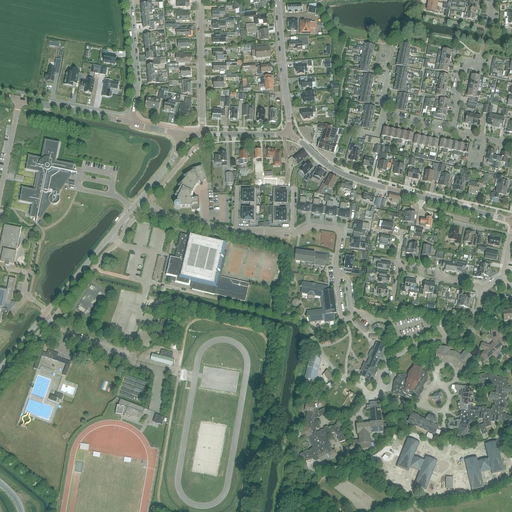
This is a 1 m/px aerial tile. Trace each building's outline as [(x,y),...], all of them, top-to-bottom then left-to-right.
[(141,11),(152,10),(154,10),(154,6),(152,6),(152,4),(152,3),(152,0),(147,1),(147,4),(141,5),(141,11)] [(253,0),(254,4),(256,4),(257,11),(260,10),(260,8),(266,8),(265,0),(259,0),(258,0),(253,0)] [(225,19),(228,19),(229,19),(229,9),(232,9),(234,9),(238,9),(238,5),(232,5),(224,5),(224,9),(212,9),(212,16),(212,19),(219,19),(219,16),(225,16),(225,19)] [(288,13),(302,12),(302,5),(287,5),(288,13)] [(307,13),(315,14),(316,7),(309,6),(307,13)] [(178,21),(190,21),(189,13),(183,13),(182,11),(174,11),(174,17),(177,17),(178,21)] [(255,18),(255,24),(246,25),(246,29),(257,28),(256,25),(267,24),(267,17),(259,17),(259,15),(256,16),(256,14),(245,15),(245,19),(255,18)] [(298,24),(298,21),(288,20),(288,30),(297,31),(297,24),(298,24)] [(300,21),(300,34),(312,34),(312,29),(316,29),(316,22),(312,22),(311,22),(308,22),(308,21),(300,21)] [(176,25),(165,25),(166,29),(173,28),(173,30),(176,30),(176,36),(184,36),(183,35),(185,35),(185,36),(192,36),(191,31),(190,31),(190,29),(187,29),(185,29),(185,28),(178,28),(178,25),(176,25)] [(257,31),(257,28),(246,29),(247,34),(257,33),(257,39),(260,38),(260,41),(269,40),(268,30),(257,31)] [(226,43),(225,36),(235,36),(235,33),(225,33),(225,36),(213,36),(213,43),(226,43)] [(299,38),(299,43),(289,43),(289,50),(290,50),(290,51),(293,51),(293,50),(297,49),(297,51),(302,50),(302,46),(308,46),(307,37),(299,38)] [(399,49),(400,49),(410,51),(412,51),(416,52),(417,50),(409,48),(410,45),(400,43),(399,49)] [(264,46),(253,47),(252,45),(241,46),(241,52),(252,51),(253,57),(256,57),(256,59),(270,58),(269,48),(265,48),(264,46)] [(357,47),(357,50),(363,51),(362,54),(372,56),(373,51),(363,49),(361,48),(357,47)] [(226,54),(223,54),(223,50),(213,51),(213,57),(217,57),(217,61),(227,60),(226,54)] [(156,59),(156,53),(146,54),(147,60),(153,59),(154,62),(166,61),(166,58),(156,59)] [(168,63),(168,67),(179,67),(179,63),(180,63),(190,63),(190,55),(184,55),(184,53),(176,53),(176,63),(168,63)] [(105,55),(104,62),(114,64),(116,57),(105,55)] [(355,58),(354,61),(360,62),(360,65),(361,65),(370,67),(371,62),(361,60),(359,59),(355,58)] [(45,79),(45,80),(47,80),(47,81),(53,82),(55,74),(59,75),(62,60),(56,59),(54,71),(49,70),(48,75),(46,74),(46,75),(47,75),(46,79),(45,79)] [(166,64),(166,61),(154,62),(154,65),(147,66),(148,72),(155,71),(154,65),(166,64)] [(226,64),(223,64),(213,65),(214,71),(223,71),(226,71),(227,67),(237,67),(237,61),(226,61),(226,64)] [(309,67),(309,61),(302,61),(302,62),(294,63),(295,70),(296,70),(297,73),(298,73),(298,74),(304,74),(304,72),(307,72),(306,67),(309,67)] [(262,74),(262,73),(271,72),(271,65),(257,66),(258,70),(258,75),(259,75),(259,77),(262,77),(262,74)] [(93,66),(91,74),(99,76),(101,68),(93,66)] [(396,73),(398,73),(407,75),(407,76),(409,76),(413,76),(414,74),(406,73),(407,69),(397,67),(396,73)] [(67,73),(65,84),(72,85),(72,83),(76,84),(77,82),(79,82),(81,73),(78,73),(78,71),(74,70),(72,70),(72,74),(67,73)] [(437,73),(436,79),(448,82),(449,76),(447,76),(447,75),(437,73)] [(158,76),(157,76),(155,76),(155,77),(148,78),(149,80),(147,80),(148,84),(149,84),(156,83),(156,84),(159,83),(158,76)] [(258,83),(259,85),(262,85),(262,86),(265,85),(272,84),(272,78),(269,78),(269,76),(262,77),(262,79),(261,79),(262,83),(258,83)] [(315,83),(314,76),(307,77),(307,80),(300,81),(300,85),(302,85),(302,88),(312,87),(312,83),(315,83)] [(217,80),(214,80),(214,86),(214,89),(224,88),(223,86),(223,79),(221,80),(221,78),(217,78),(217,80)] [(357,78),(356,81),(362,82),(362,85),(372,87),(373,82),(363,80),(361,79),(357,78)] [(84,81),(82,87),(87,88),(85,93),(93,95),(95,81),(88,80),(88,82),(84,81)] [(113,82),(106,80),(102,97),(109,98),(109,97),(110,97),(111,97),(112,94),(111,93),(110,92),(111,89),(118,90),(119,83),(112,82),(113,82)] [(189,80),(183,81),(179,81),(179,84),(184,84),(184,89),(183,90),(183,94),(190,94),(190,88),(191,88),(191,83),(189,84),(189,80)] [(273,91),(272,84),(265,85),(262,86),(262,85),(259,85),(259,88),(262,88),(263,91),(264,91),(264,94),(270,95),(269,91),(270,91),(270,92),(272,92),(272,91),(273,91)] [(445,98),(446,92),(433,90),(432,92),(437,93),(436,96),(445,98)] [(304,96),(301,96),(301,100),(302,100),(303,103),(314,102),(314,98),(317,98),(316,91),(309,92),(304,92),(304,96)] [(481,94),(477,93),(469,91),(468,95),(466,94),(465,98),(468,98),(469,97),(474,98),(474,99),(476,100),(475,103),(477,103),(478,96),(480,97),(481,94)] [(168,100),(168,104),(165,104),(163,111),(174,113),(175,104),(176,103),(179,104),(180,97),(176,96),(175,101),(168,100)] [(158,110),(160,100),(153,99),(152,100),(147,99),(146,107),(155,109),(158,110)] [(191,106),(191,104),(190,104),(191,100),(185,99),(185,102),(186,103),(186,104),(181,103),(179,114),(187,116),(190,106),(191,106)] [(467,109),(475,111),(477,104),(468,102),(467,109)] [(447,111),(448,106),(435,103),(434,109),(438,109),(447,111)] [(252,121),(253,113),(253,110),(249,109),(249,106),(244,106),(244,116),(246,116),(246,121),(252,121)] [(315,113),(315,106),(308,107),(308,110),(301,111),(301,115),(302,115),(303,118),(304,118),(304,120),(310,119),(310,118),(313,117),(312,113),(315,113)] [(257,121),(264,122),(264,116),(268,116),(268,108),(264,108),(264,111),(258,110),(257,121)] [(213,109),(213,112),(213,119),(221,119),(221,116),(224,116),(225,112),(225,111),(221,110),(221,109),(213,109)] [(446,117),(447,111),(438,109),(437,113),(434,112),(433,117),(442,119),(442,116),(446,117)] [(472,125),(474,115),(467,114),(466,123),(472,125)] [(481,116),(474,115),(472,125),(479,126),(481,116)] [(495,126),(497,116),(489,115),(487,124),(495,126)] [(504,118),(497,116),(495,126),(502,127),(504,118)] [(355,120),(355,122),(362,124),(361,128),(372,130),(373,124),(371,124),(363,122),(362,122),(359,121),(355,120)] [(319,124),(318,128),(323,130),(317,148),(334,153),(336,144),(333,143),(338,129),(332,127),(325,125),(324,126),(319,124)] [(394,139),(396,130),(390,129),(387,141),(390,142),(391,138),(394,139)] [(406,141),(407,133),(401,132),(399,144),(401,144),(402,140),(406,141)] [(26,170),(34,172),(37,172),(33,191),(22,188),(20,202),(33,205),(30,218),(36,219),(36,218),(37,218),(39,213),(41,213),(44,211),(46,209),(50,203),(51,204),(52,205),(53,205),(54,205),(55,205),(56,205),(57,204),(58,204),(59,203),(59,202),(60,201),(60,200),(60,199),(59,198),(59,197),(59,196),(58,196),(59,195),(59,194),(60,193),(60,192),(61,191),(61,190),(60,189),(63,184),(64,183),(68,184),(68,181),(65,181),(67,178),(67,177),(68,175),(69,172),(71,173),(72,171),(73,171),(74,166),(56,162),(60,144),(46,141),(42,159),(29,157),(26,170)] [(451,150),(453,142),(447,141),(444,153),(447,154),(448,150),(451,150)] [(463,153),(464,144),(459,143),(456,156),(459,156),(459,152),(463,153)] [(357,162),(360,151),(355,150),(355,146),(351,145),(349,151),(352,151),(350,161),(357,162)] [(488,149),(486,159),(488,159),(487,163),(492,165),(492,164),(496,164),(497,156),(494,155),(495,151),(488,149)] [(280,152),(276,152),(276,150),(266,150),(267,158),(274,158),(274,167),(281,166),(280,152)] [(218,156),(214,156),(215,163),(222,163),(222,166),(226,166),(225,152),(222,152),(222,151),(219,152),(218,152),(218,156)] [(294,167),(307,156),(302,151),(292,159),(291,157),(288,160),(294,167)] [(378,155),(377,161),(380,162),(378,170),(379,170),(379,171),(382,172),(382,171),(386,172),(387,168),(390,169),(391,164),(388,163),(385,162),(387,153),(379,152),(379,155),(378,155)] [(496,164),(495,169),(499,170),(500,170),(500,169),(501,168),(500,167),(499,166),(499,165),(500,162),(506,163),(508,153),(502,152),(501,157),(497,156),(496,164)] [(372,167),(374,160),(365,158),(363,166),(372,167)] [(402,176),(404,165),(397,164),(397,160),(393,159),(392,165),(395,166),(394,174),(402,176)] [(310,163),(308,163),(300,170),(306,177),(304,180),(307,182),(310,176),(307,174),(306,173),(312,167),(311,166),(311,165),(310,163)] [(409,170),(408,177),(418,179),(420,172),(412,170),(413,166),(411,165),(410,170),(409,170)] [(198,184),(199,182),(201,184),(206,180),(202,168),(202,166),(195,168),(196,170),(193,171),(187,175),(188,176),(181,184),(182,185),(181,187),(176,197),(178,197),(177,204),(178,204),(178,208),(187,207),(192,207),(192,208),(192,210),(198,210),(199,209),(199,208),(199,207),(199,205),(199,197),(193,198),(193,197),(191,198),(191,196),(192,193),(195,187),(198,184)] [(448,188),(450,176),(445,175),(446,167),(440,166),(438,172),(438,174),(442,175),(439,186),(448,188)] [(318,169),(316,168),(314,172),(315,173),(313,178),(319,181),(324,171),(318,168),(318,169)] [(436,177),(437,171),(434,170),(434,172),(426,170),(423,181),(431,183),(433,176),(436,177)] [(467,181),(469,174),(465,173),(463,179),(456,177),(454,190),(462,192),(464,181),(467,181)] [(331,189),(336,179),(330,175),(323,187),(328,189),(329,187),(331,189)] [(494,179),(494,180),(496,181),(495,183),(498,184),(497,187),(507,189),(508,182),(504,181),(505,178),(495,176),(494,179)] [(482,189),(483,181),(479,180),(478,183),(470,182),(468,193),(475,194),(475,193),(478,194),(479,188),(482,189)] [(350,192),(352,183),(342,181),(341,187),(346,189),(346,191),(350,192)] [(492,193),(491,197),(492,197),(499,199),(501,199),(501,197),(506,198),(507,193),(506,193),(507,189),(497,187),(496,191),(494,191),(493,193),(492,193)] [(257,191),(259,191),(259,188),(250,188),(250,191),(243,190),(243,191),(242,191),(242,196),(257,197),(257,191)] [(273,188),(273,197),(288,198),(288,192),(287,192),(287,191),(280,191),(280,188),(273,188)] [(372,202),(374,196),(364,193),(362,199),(372,202)] [(400,195),(395,194),(389,193),(388,198),(392,198),(391,202),(398,204),(400,195)] [(257,197),(242,196),(242,202),(243,202),(250,203),(250,206),(256,206),(257,197)] [(286,203),(288,203),(288,198),(273,197),(273,206),(280,206),(280,203),(286,203)] [(301,212),(306,213),(307,212),(309,212),(312,212),(313,205),(306,204),(307,198),(300,197),(298,211),(302,211),(301,212)] [(314,199),(313,205),(312,212),(312,213),(314,213),(314,214),(319,215),(319,214),(321,214),(324,214),(325,215),(326,207),(319,206),(320,200),(314,199)] [(338,216),(338,217),(339,209),(332,208),(333,202),(327,201),(326,207),(325,215),(327,215),(327,216),(332,217),(332,216),(335,216),(338,216)] [(340,203),(339,209),(338,217),(341,217),(341,218),(346,219),(346,218),(349,218),(350,211),(346,210),(347,204),(340,203)] [(256,206),(250,206),(249,209),(243,208),(243,209),(241,209),(241,214),(256,215),(256,206)] [(286,210),(286,209),(280,209),(280,206),(273,206),(273,215),(287,215),(287,210),(286,210)] [(415,213),(405,211),(404,216),(405,216),(404,222),(413,223),(415,211),(415,213)] [(243,220),(249,221),(249,224),(256,224),(256,215),(241,214),(241,219),(243,220)] [(287,221),(287,215),(273,215),(272,224),(279,224),(279,221),(286,221),(287,221)] [(420,219),(420,222),(419,226),(425,227),(426,226),(430,227),(431,218),(426,217),(426,220),(420,219)] [(388,221),(383,221),(382,230),(392,232),(394,222),(389,221),(388,221)] [(354,232),(353,235),(361,236),(362,229),(368,230),(369,224),(368,224),(355,222),(355,225),(353,225),(353,229),(354,229),(354,232)] [(0,262),(3,263),(14,265),(17,249),(18,249),(18,248),(19,247),(20,245),(21,242),(21,240),(20,238),(20,236),(22,227),(21,227),(21,228),(4,225),(4,227),(3,226),(3,230),(2,234),(1,237),(2,237),(1,242),(0,241),(0,242),(0,244),(0,245),(0,262)] [(460,245),(462,238),(457,237),(459,230),(451,228),(449,239),(456,241),(455,244),(460,245)] [(476,247),(477,240),(473,240),(474,233),(466,231),(464,242),(472,244),(472,246),(476,247)] [(190,235),(184,234),(180,233),(178,245),(176,247),(177,249),(175,258),(171,257),(167,272),(171,273),(170,278),(171,280),(176,281),(176,282),(189,285),(192,289),(214,294),(245,301),(249,283),(221,277),(227,252),(222,251),(225,241),(190,233),(190,235)] [(361,236),(353,235),(353,238),(352,240),(351,240),(350,244),(352,244),(351,248),(365,250),(366,244),(359,243),(361,236)] [(391,237),(381,235),(379,245),(384,246),(384,247),(389,248),(391,237)] [(500,243),(501,241),(500,241),(500,240),(494,238),(494,237),(491,236),(489,245),(499,247),(500,243)] [(407,248),(406,253),(415,255),(415,256),(416,256),(418,244),(409,243),(408,248),(407,248)] [(422,256),(432,257),(433,252),(432,252),(433,247),(424,245),(422,257),(422,256)] [(496,261),(498,252),(487,250),(485,258),(496,261)] [(307,264),(313,265),(315,253),(308,252),(302,252),(301,262),(307,263),(307,264)] [(321,256),(318,256),(319,254),(318,254),(315,253),(313,265),(313,266),(319,266),(325,267),(325,263),(326,258),(326,255),(323,254),(323,256),(321,256)] [(352,270),(354,258),(352,258),(352,257),(348,256),(348,257),(346,257),(346,261),(345,261),(344,265),(345,265),(344,269),(345,269),(345,272),(351,273),(352,270)] [(391,263),(384,262),(380,261),(381,258),(374,257),(374,261),(378,262),(377,268),(390,270),(391,263)] [(452,264),(449,263),(449,261),(444,260),(443,267),(446,268),(445,271),(451,272),(452,264)] [(480,266),(480,269),(489,271),(490,266),(485,265),(485,262),(479,260),(478,265),(480,266)] [(467,263),(458,262),(456,273),(461,274),(462,270),(465,271),(466,264),(467,263)] [(488,277),(489,271),(480,269),(477,269),(476,272),(474,273),(473,277),(482,278),(482,275),(488,277)] [(387,273),(376,271),(376,275),(379,276),(378,282),(389,284),(390,277),(386,276),(387,273)] [(0,322),(0,323),(2,315),(6,315),(7,315),(8,315),(8,314),(9,313),(9,312),(8,311),(8,310),(7,310),(3,309),(4,304),(8,305),(9,305),(10,304),(11,303),(16,279),(9,278),(7,290),(0,288),(0,322)] [(409,290),(411,280),(406,279),(405,285),(402,284),(400,291),(406,292),(406,290),(409,290)] [(416,280),(411,280),(409,290),(412,291),(412,293),(417,294),(418,287),(415,287),(416,280)] [(336,297),(335,294),(334,294),(333,291),(329,291),(328,287),(316,285),(310,283),(310,284),(303,282),(300,287),(302,288),(301,293),(308,295),(308,296),(314,297),(314,296),(321,297),(323,310),(307,312),(306,317),(309,317),(310,323),(324,321),(324,323),(334,321),(333,314),(336,314),(336,313),(336,311),(335,305),(336,305),(336,302),(336,300),(336,297)] [(428,293),(430,283),(424,282),(423,288),(420,288),(419,294),(425,295),(425,293),(428,293)] [(435,284),(430,283),(428,293),(431,294),(431,296),(436,297),(438,290),(434,290),(435,284)] [(385,286),(379,285),(376,285),(375,291),(378,291),(378,295),(386,296),(387,290),(385,289),(385,286)] [(460,298),(460,301),(469,303),(471,297),(465,296),(466,292),(459,291),(458,297),(460,298)] [(468,308),(469,303),(460,301),(457,300),(456,303),(455,310),(462,311),(463,307),(468,308)] [(511,320),(511,309),(509,310),(509,311),(503,311),(504,322),(511,320)] [(356,319),(353,322),(366,333),(369,330),(356,319)] [(164,342),(164,340),(169,322),(162,320),(157,340),(164,342)] [(501,338),(500,329),(491,330),(492,340),(493,340),(493,343),(489,346),(482,343),(480,349),(484,350),(484,352),(480,355),(485,361),(490,357),(491,358),(501,349),(501,347),(505,343),(501,338)] [(363,372),(361,376),(369,379),(371,376),(373,377),(374,377),(376,373),(373,371),(374,369),(383,350),(381,349),(383,346),(376,343),(373,350),(372,351),(371,352),(371,353),(370,354),(370,355),(370,356),(370,357),(367,365),(364,363),(362,368),(362,369),(362,371),(363,372)] [(172,359),(173,354),(174,354),(175,349),(158,344),(157,349),(161,351),(160,356),(152,354),(151,360),(172,366),(173,360),(172,359)] [(444,361),(444,363),(451,363),(463,372),(465,371),(469,365),(470,363),(468,362),(470,360),(470,359),(463,354),(462,354),(460,356),(455,352),(449,351),(450,349),(450,348),(440,347),(440,348),(439,350),(438,350),(437,351),(436,357),(437,360),(444,361)] [(58,354),(48,351),(47,354),(40,352),(34,369),(37,370),(42,356),(52,360),(66,365),(63,375),(66,376),(71,363),(57,358),(58,354)] [(316,382),(321,360),(310,357),(305,379),(316,382)] [(426,381),(426,379),(427,374),(428,374),(429,374),(429,372),(428,371),(422,371),(422,369),(414,366),(408,373),(408,375),(402,374),(401,375),(398,374),(397,375),(396,379),(395,379),(395,381),(394,381),(393,386),(395,386),(394,390),(398,390),(397,394),(403,397),(404,398),(409,400),(412,396),(415,398),(417,398),(422,391),(421,387),(426,381)] [(325,379),(326,378),(330,382),(335,378),(328,370),(323,374),(322,376),(325,379)] [(449,423),(447,424),(448,429),(451,429),(453,429),(457,429),(459,431),(457,436),(459,437),(465,438),(467,434),(471,434),(472,429),(469,426),(470,423),(471,423),(475,417),(478,417),(478,418),(480,419),(482,419),(483,424),(485,428),(491,426),(490,422),(501,421),(504,426),(510,425),(511,425),(511,420),(511,421),(511,419),(511,416),(506,414),(506,413),(503,413),(504,411),(505,411),(505,408),(505,398),(507,398),(508,393),(511,393),(511,389),(509,388),(509,385),(507,385),(507,383),(511,385),(511,384),(511,382),(511,379),(510,379),(510,380),(508,382),(508,380),(505,379),(506,379),(500,376),(498,378),(492,375),(486,376),(486,375),(478,376),(479,386),(490,385),(490,382),(491,382),(491,384),(496,387),(495,393),(495,394),(494,393),(492,397),(493,400),(494,400),(494,404),(495,404),(495,406),(492,406),(492,407),(492,408),(492,410),(487,410),(487,407),(482,407),(482,408),(473,407),(474,400),(472,391),(471,391),(470,388),(466,388),(466,387),(458,386),(455,385),(455,386),(455,389),(457,393),(458,395),(459,398),(460,402),(459,402),(459,405),(460,409),(460,410),(461,410),(459,416),(461,417),(459,422),(456,422),(456,421),(453,421),(453,418),(449,419),(448,419),(449,423)] [(335,388),(340,384),(335,378),(330,382),(327,385),(330,389),(333,386),(335,388)] [(56,393),(55,396),(54,397),(51,396),(49,400),(59,404),(61,400),(62,400),(63,396),(56,393)] [(144,408),(120,399),(118,406),(117,406),(116,414),(123,415),(123,413),(125,414),(138,419),(141,413),(142,413),(142,414),(144,408)] [(359,440),(352,440),(353,449),(360,448),(360,449),(371,448),(370,437),(369,437),(369,433),(371,432),(371,433),(382,432),(383,431),(383,423),(381,421),(380,412),(379,412),(379,408),(382,408),(381,405),(378,405),(378,402),(369,403),(369,406),(366,406),(367,409),(370,409),(371,421),(370,421),(370,424),(357,424),(356,426),(357,430),(358,433),(359,440)] [(302,427),(299,433),(305,438),(307,437),(308,440),(310,442),(312,448),(308,451),(307,450),(299,455),(301,459),(305,459),(306,462),(313,460),(314,461),(315,461),(318,460),(319,460),(320,462),(328,458),(330,460),(337,455),(334,450),(333,451),(332,449),(331,449),(330,447),(332,447),(326,437),(329,434),(334,433),(339,437),(337,439),(339,442),(346,440),(344,436),(343,436),(341,429),(336,424),(333,427),(331,426),(329,428),(327,427),(324,430),(320,430),(320,432),(315,433),(315,432),(314,429),(317,428),(316,426),(316,422),(317,422),(317,418),(318,418),(318,417),(321,416),(323,417),(333,412),(332,410),(327,411),(324,408),(318,412),(317,408),(315,409),(315,404),(310,403),(310,405),(306,404),(305,411),(307,411),(307,414),(305,424),(304,424),(304,427),(302,427)] [(165,417),(156,414),(153,421),(154,422),(154,421),(162,424),(165,417)] [(409,420),(408,423),(427,432),(427,433),(433,436),(435,435),(438,429),(437,426),(432,424),(433,423),(436,424),(437,418),(429,415),(428,416),(425,419),(430,422),(429,423),(418,418),(418,417),(412,414),(411,416),(409,420)] [(408,438),(396,467),(408,472),(410,468),(420,472),(414,486),(426,490),(437,461),(425,457),(424,461),(414,457),(419,443),(408,438)] [(477,457),(464,460),(471,490),(484,487),(480,473),(491,470),(492,474),(504,471),(497,441),(485,444),(488,459),(477,461),(477,457)]
